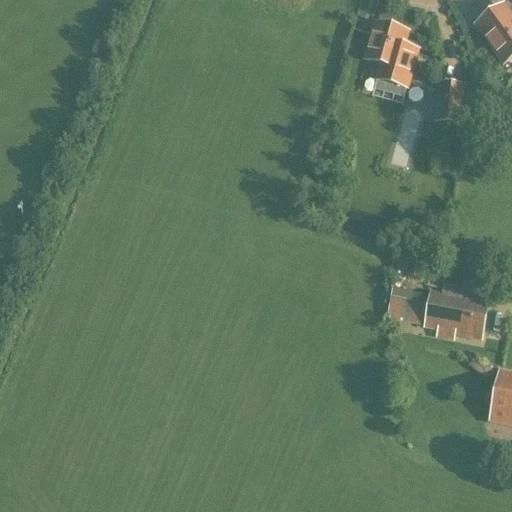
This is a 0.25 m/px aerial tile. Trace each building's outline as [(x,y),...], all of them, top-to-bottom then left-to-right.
[(511,20),(503,8),(476,27),(504,66),(511,60),(511,20)] [(376,82),(407,91),(418,53),(403,48),(407,34),(401,33),(402,28),(384,23),(382,28),(376,26),(366,62),(380,66),(376,82)] [(435,124),(462,126),(465,85),(438,83),(435,124)] [(394,311),(400,312),(398,323),(423,328),(423,331),(483,344),(489,305),(430,293),(429,298),(403,292),(403,294),(396,293),(394,311)] [(489,424),(511,428),(511,376),(499,374),(489,424)]
